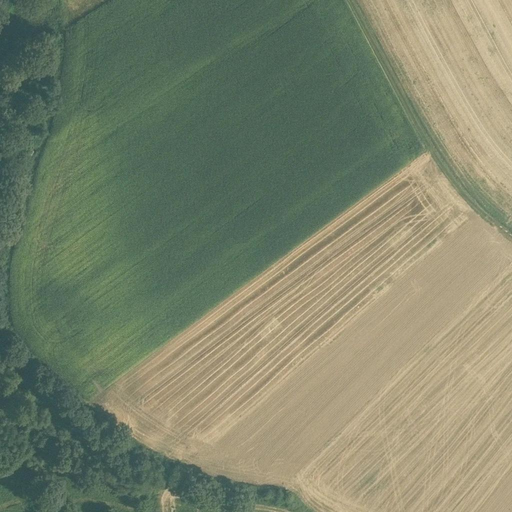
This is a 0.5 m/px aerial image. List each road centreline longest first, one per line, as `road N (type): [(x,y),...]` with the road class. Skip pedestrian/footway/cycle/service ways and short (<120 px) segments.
road 1 (track): [(350,0),(433,151),(465,198),(511,240)]
road 2 (track): [(285,511),(169,484),(159,491),(164,511)]
